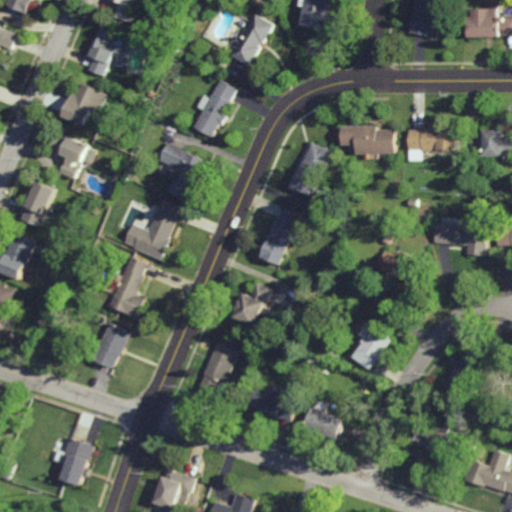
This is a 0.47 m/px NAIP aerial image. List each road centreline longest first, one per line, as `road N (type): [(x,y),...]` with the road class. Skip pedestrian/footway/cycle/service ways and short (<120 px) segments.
road 1 (residential): [(511,80),(342,83),(286,111),(148,418),(117,511)]
road 2 (residential): [(434,511),(0,367)]
road 3 (residential): [(511,307),(467,312),(438,339),(389,414),(363,488)]
road 4 (residential): [(77,0),(0,188)]
